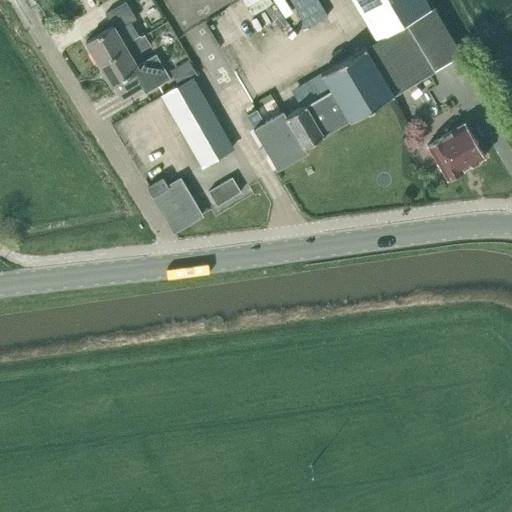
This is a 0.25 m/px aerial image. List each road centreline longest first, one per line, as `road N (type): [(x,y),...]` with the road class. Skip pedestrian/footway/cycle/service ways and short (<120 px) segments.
road 1 (primary): [(172,265),(511,224)]
road 2 (residential): [(19,1),(170,247),(172,265)]
road 3 (primary): [(0,284),(172,265)]
